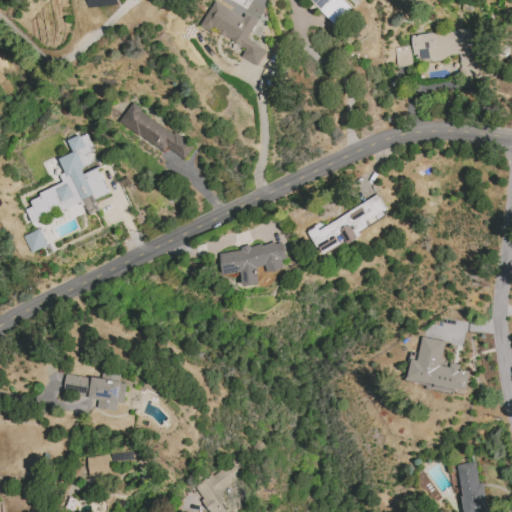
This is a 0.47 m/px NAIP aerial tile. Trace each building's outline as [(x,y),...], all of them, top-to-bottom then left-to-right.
[(308,0),(334,26),(351,9),(342,0),(308,0)] [(216,2),(244,18),(245,15),(257,22),(247,40),(267,51),(258,67),(243,58),(249,49),(215,29),(212,33),(202,27),(216,2)] [(410,35),(413,61),(459,57),(461,78),(476,77),(471,29),(410,35)] [(185,160),(189,155),(195,147),(132,100),(117,121),(163,154),(168,147),(185,160)] [(31,223),(25,210),(32,207),(29,200),(39,196),(37,193),(62,181),(58,174),(64,172),(57,159),(72,152),(66,140),(79,134),(80,136),(86,133),(92,146),(90,147),(92,152),(86,154),(91,163),(83,166),(84,168),(81,170),(92,193),(81,199),(83,204),(82,205),(80,200),(31,223)] [(317,229),(315,227),(308,231),(321,256),(360,236),(358,232),(385,217),(376,199),(317,229)] [(30,253),(46,246),(39,229),(23,236),(30,253)] [(219,254),(240,250),(240,248),(249,245),(250,247),(261,243),(262,245),(274,241),(275,243),(281,242),(287,258),(282,260),(284,267),(280,268),(281,270),(273,272),(273,271),(268,273),(265,265),(257,267),(259,283),(243,285),(240,272),(222,275),(219,254)] [(444,341),(421,337),(417,361),(410,360),(406,383),(465,392),(468,371),(458,370),(459,365),(450,363),(449,367),(440,366),(444,341)] [(62,394),(97,398),(96,409),(115,412),(117,403),(124,404),(126,382),(121,382),(122,373),(103,371),(102,379),(65,374),(62,394)] [(110,474),(108,455),(86,458),(88,476),(110,474)] [(233,511),(219,491),(246,472),(236,457),(193,487),(210,511),(233,511)] [(455,465),(463,511),(488,511),(482,482),(478,483),(474,462),(455,465)]
